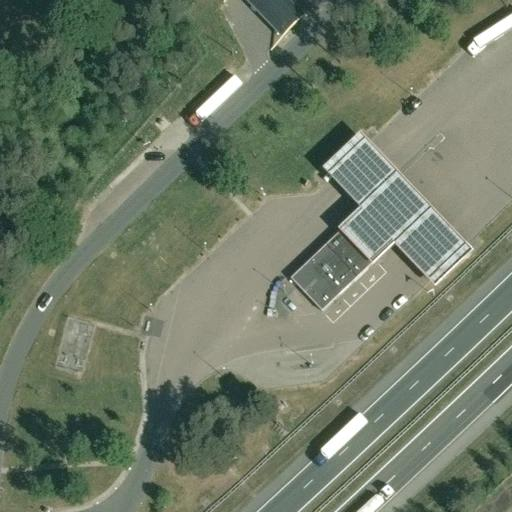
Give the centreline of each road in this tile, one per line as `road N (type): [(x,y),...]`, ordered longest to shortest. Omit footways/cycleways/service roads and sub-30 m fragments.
road 1 (motorway): [(511,292),(278,511)]
road 2 (motorway): [(356,511),(511,367)]
